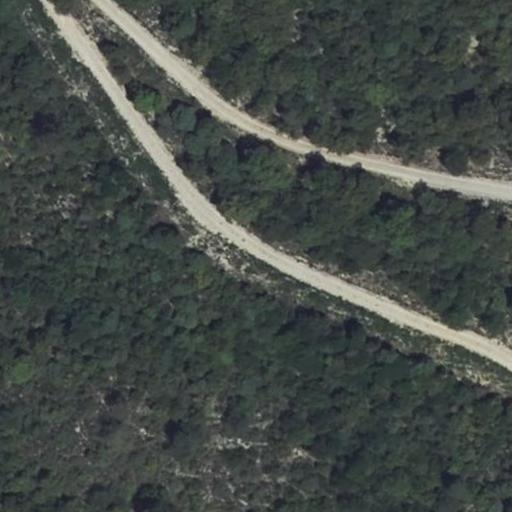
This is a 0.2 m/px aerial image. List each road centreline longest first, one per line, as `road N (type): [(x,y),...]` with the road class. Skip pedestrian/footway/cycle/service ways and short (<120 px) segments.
road 1 (track): [(48,0),(202,215),(511,363)]
road 2 (track): [(511,192),(333,156),(246,123),(102,0)]
